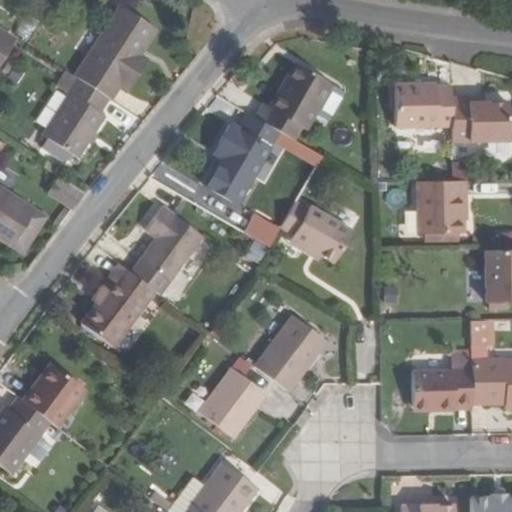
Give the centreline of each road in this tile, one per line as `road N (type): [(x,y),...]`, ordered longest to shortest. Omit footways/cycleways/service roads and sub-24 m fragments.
road 1 (residential): [(301,2),(252,12),(231,32),(12,316)]
road 2 (residential): [(511,456),(337,458),(304,511)]
road 3 (residential): [(511,38),(301,2)]
